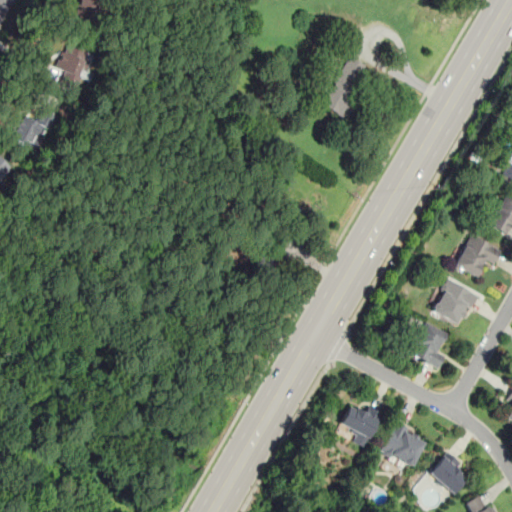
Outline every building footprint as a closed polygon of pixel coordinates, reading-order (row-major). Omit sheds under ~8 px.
[(77,0),(76,19),(94,21),(96,0),(77,0)] [(75,88),(88,51),(63,43),(51,80),(75,88)] [(367,66),(349,55),(319,103),(346,120),(357,103),(348,97),(367,66)] [(32,151),(53,114),(32,102),(11,140),(32,151)] [(0,177),(9,168),(0,159),(0,177)] [(511,180),(500,174),(506,162),(511,164),(511,180)] [(502,195),(511,200),(511,223),(511,225),(509,224),(504,234),(486,224),(502,195)] [(468,233),(498,249),(491,263),(482,258),(473,275),(452,264),(468,233)] [(446,278),(475,294),(467,308),(465,306),(458,317),(456,316),(452,323),(430,311),(432,308),(431,306),(433,302),(435,302),(441,291),(439,290),(439,288),(441,283),(444,282),(446,278)] [(422,321),(444,333),(434,351),(442,355),(434,369),(405,353),(422,321)] [(379,412),(362,447),(350,442),(354,434),(348,432),(349,430),(338,424),(347,406),(354,409),(355,407),(363,411),(366,406),(379,412)] [(394,421),(405,428),(403,431),(422,443),(408,467),(403,465),(399,461),(390,455),(387,456),(381,453),(381,451),(378,449),(394,421)] [(427,472),(445,451),(459,463),(454,468),(465,477),(452,493),(427,472)] [(476,494),(483,506),(485,505),(488,511),(468,511),(463,502),(476,494)]
